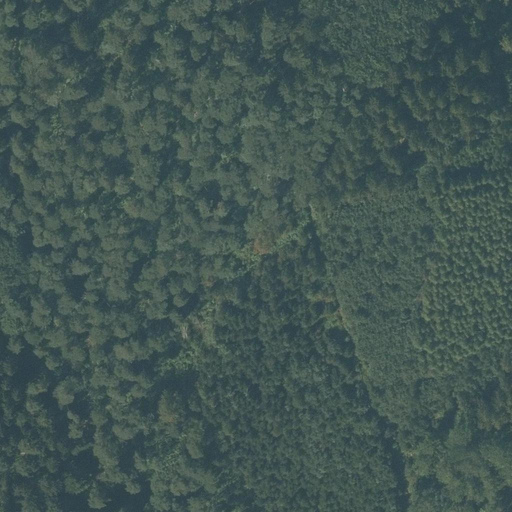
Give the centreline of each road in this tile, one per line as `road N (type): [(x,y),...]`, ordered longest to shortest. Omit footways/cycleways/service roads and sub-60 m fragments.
road 1 (unknown): [(13,205),(85,335),(90,394),(83,421)]
road 2 (unknown): [(13,205),(17,0)]
